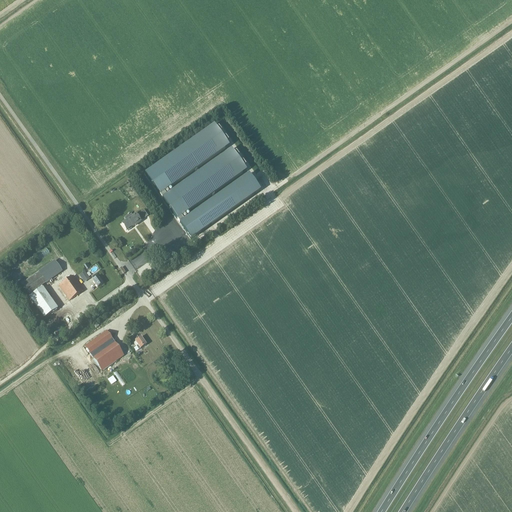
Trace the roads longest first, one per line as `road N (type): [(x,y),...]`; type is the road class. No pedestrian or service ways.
road 1 (unclassified): [(0,95),(293,511)]
road 2 (unknown): [(124,352),(116,334),(129,307),(266,209),(271,191),(260,171)]
road 3 (motorway): [(511,316),(380,511)]
road 4 (motorway): [(403,511),(511,347)]
